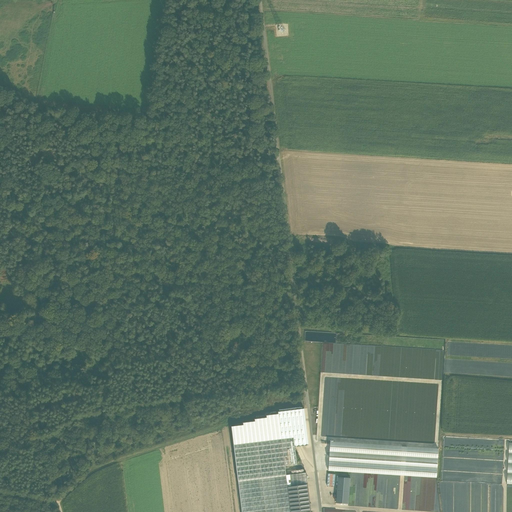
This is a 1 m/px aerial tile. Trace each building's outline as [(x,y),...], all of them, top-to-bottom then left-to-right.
[(304,409),(278,412),(278,414),(266,416),(266,418),(257,419),(255,419),(255,421),(243,423),(243,425),(231,427),(238,481),(286,475),(285,466),(297,464),(294,447),(308,445),(304,409)] [(327,437),(326,470),(384,472),(384,474),(409,474),(408,476),(434,476),(435,475),(434,473),(436,473),(436,467),(435,468),(436,446),(432,442),(383,441),(381,443),(382,443),(379,446),(381,449),(377,448),(379,445),(370,445),(370,440),(365,440),(365,438),(327,437)] [(306,473),(286,475),(287,486),(307,484),(306,473)] [(286,475),(238,481),(241,511),(290,511),(287,486),(286,475)] [(336,503),(348,504),(350,478),(338,477),(336,503)] [(310,511),(307,484),(287,486),(290,511),(310,511)]
